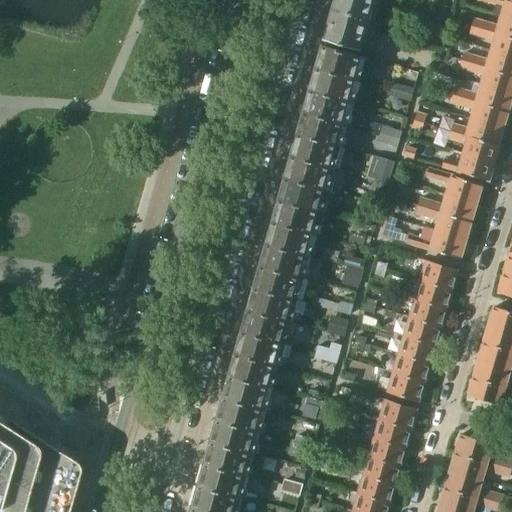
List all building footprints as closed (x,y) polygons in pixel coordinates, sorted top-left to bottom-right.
[(335,0),(332,10),(370,21),(375,0),(335,0)] [(511,0),(481,0),(505,7),(502,17),(511,19),(511,0)] [(332,10),(323,40),(361,51),(370,21),(332,10)] [(511,19),(502,17),(499,27),(474,19),(471,27),(511,38),(511,19)] [(511,38),(471,27),(469,34),(495,41),(492,51),(511,57),(511,38)] [(366,58),(324,46),(321,57),(322,61),(320,69),(360,80),(366,58)] [(511,57),(492,51),(489,61),(464,53),(462,61),(511,75),(511,57)] [(511,75),(462,61),(460,68),(485,75),(482,85),(511,94),(511,75)] [(360,80),(320,69),(318,68),(315,79),(316,83),(314,91),(353,102),(360,80)] [(396,85),(394,90),(414,95),(415,91),(396,85)] [(511,96),(511,94),(482,85),(479,95),(454,88),(452,95),(508,112),(511,96)] [(310,105),(308,113),(347,124),(353,102),(314,91),(312,90),(309,101),(310,105)] [(414,95),(394,90),(393,95),(412,101),(414,95)] [(508,112),(452,95),(450,102),(475,110),(472,120),(503,129),(508,112)] [(304,127),(302,135),(341,146),(347,124),(308,113),(306,112),(303,123),(304,127)] [(417,113),(414,121),(424,124),(426,116),(417,113)] [(503,129),(472,120),(469,129),(453,125),(451,132),(498,146),(498,145),(503,129)] [(424,124),(414,121),(412,128),(422,131),(424,124)] [(382,126),(380,134),(400,139),(402,132),(382,126)] [(498,146),(451,132),(449,139),(467,144),(464,154),(494,163),(500,145),(498,145),(498,146)] [(298,149),(295,157),(335,168),(341,146),(302,135),(300,134),(297,145),(298,149)] [(400,139),(380,134),(378,142),(397,147),(400,139)] [(407,148),(404,156),(414,159),(416,151),(407,148)] [(494,163),(464,154),(461,164),(444,159),(442,167),(489,181),(494,163)] [(291,171),(289,179),(290,179),(329,190),(335,168),(295,157),(293,156),(290,167),(291,171)] [(374,156),(368,177),(389,183),(394,162),(374,156)] [(450,184),(447,195),(476,204),(482,185),(429,169),(426,177),(450,184)] [(284,192),(281,200),(323,212),(329,190),(290,179),(289,179),(285,177),(281,191),(284,192)] [(373,201),(380,204),(384,192),(376,190),(373,201)] [(476,204),(447,195),(444,206),(420,199),(418,206),(471,222),(476,204)] [(277,213),(275,222),(316,234),(323,212),(281,200),(279,199),(275,213),(277,213)] [(471,222),(418,206),(415,214),(439,221),(436,232),(465,241),(471,222)] [(271,235),(269,244),(310,255),(316,234),(275,222),(272,221),(269,235),(271,235)] [(365,235),(351,231),(348,243),(368,249),(371,238),(365,236),(365,235)] [(465,241),(436,232),(433,243),(409,236),(407,244),(460,259),(465,241)] [(265,257),(263,266),(304,277),(310,255),(269,244),(266,243),(262,257),(265,257)] [(365,261),(346,256),(343,266),(363,271),(365,261)] [(427,261),(420,283),(451,292),(457,270),(427,261)] [(380,264),(378,270),(387,273),(389,266),(380,264)] [(259,279),(256,288),(298,299),(304,277),(263,266),(260,265),(256,279),(259,279)] [(358,289),(362,275),(363,271),(346,267),(342,284),(358,289)] [(387,273),(378,270),(376,277),(385,280),(387,273)] [(511,277),(504,275),(499,293),(511,296),(511,277)] [(451,292),(420,283),(415,301),(445,310),(451,292)] [(253,301),(250,309),(292,321),(298,299),(256,288),(254,287),(250,300),(253,301)] [(313,305),(333,310),(350,315),(353,305),(341,302),(338,304),(314,298),(313,305)] [(379,302),(370,299),(368,306),(377,309),(379,302)] [(445,310),(415,301),(410,319),(440,328),(445,310)] [(377,309),(368,306),(365,314),(374,316),(377,309)] [(494,307),(489,326),(511,333),(511,313),(495,308),(494,307)] [(246,323),(244,332),(285,343),(292,321),(250,309),(248,309),(244,322),(246,323)] [(363,317),(361,324),(376,328),(377,322),(363,317)] [(440,328),(410,319),(405,337),(435,345),(440,328)] [(511,333),(489,326),(484,343),(511,351),(511,333)] [(242,347),(240,354),(279,365),(285,343),(244,332),(241,331),(237,346),(242,347)] [(369,339),(359,336),(357,342),(367,345),(369,339)] [(435,345),(405,337),(399,355),(429,363),(435,345)] [(367,345),(357,342),(355,349),(365,352),(367,345)] [(511,351),(484,343),(479,361),(509,370),(511,360),(511,351)] [(331,344),(329,351),(340,353),(342,347),(331,344)] [(339,359),(340,353),(329,351),(317,347),(316,352),(339,359)] [(339,359),(316,352),(315,357),(319,358),(337,364),(339,359)] [(236,369),(233,376),(273,387),(279,365),(240,354),(238,354),(235,364),(236,369)] [(429,363),(399,355),(394,373),(424,382),(429,363)] [(509,370),(479,361),(474,379),(511,389),(511,381),(507,380),(509,370)] [(358,376),(348,373),(346,381),(356,383),(358,376)] [(424,382),(394,373),(388,393),(418,401),(424,382)] [(229,391),(227,398),(267,409),(273,387),(233,376),(231,376),(228,386),(229,391)] [(321,378),(318,390),(328,393),(332,381),(321,378)] [(511,389),(474,379),(468,397),(499,406),(502,395),(511,397),(511,389)] [(353,393),(344,390),(342,397),(351,400),(353,393)] [(223,413),(221,420),(261,431),(267,409),(227,398),(225,397),(222,408),(223,413)] [(325,407),(326,402),(308,397),(307,402),(308,402),(325,407)] [(386,401),(380,420),(410,429),(416,409),(386,401)] [(0,511),(64,511),(66,508),(76,472),(76,470),(76,467),(75,465),(74,463),(72,461),(0,415),(0,511)] [(217,434),(215,442),(254,453),(261,431),(221,420),(219,419),(216,430),(217,434)] [(339,430),(341,424),(342,422),(332,419),(330,427),(339,430)] [(410,429),(380,420),(374,440),(404,449),(410,429)] [(338,435),(339,430),(330,427),(329,433),(338,435)] [(461,435),(456,453),(511,469),(511,468),(511,461),(489,454),(492,444),(461,435)] [(297,436),(296,441),(314,446),(315,441),(297,436)] [(404,449),(374,440),(369,458),(399,467),(404,449)] [(211,456),(209,464),(248,475),(254,453),(215,442),(213,441),(210,452),(211,456)] [(314,446),(296,441),(295,446),(313,451),(314,446)] [(324,445),(322,455),(332,458),(334,448),(324,445)] [(511,469),(456,453),(451,471),(482,480),(485,470),(509,477),(511,469)] [(329,467),(331,460),(331,459),(322,456),(320,464),(329,467)] [(399,467),(369,458),(364,477),(394,486),(399,467)] [(205,478),(203,486),(242,497),(248,475),(209,464),(207,463),(204,474),(205,478)] [(328,472),(329,467),(320,464),(318,470),(328,472)] [(482,480),(451,471),(446,488),(502,504),(504,497),(479,489),(482,480)] [(394,486),(364,477),(358,495),(388,504),(394,486)] [(285,480),(284,485),(302,490),(303,485),(285,480)] [(201,485),(198,496),(198,500),(196,508),(211,511),(237,511),(242,497),(203,486),(201,485)] [(302,490),(284,485),(283,490),(301,495),(302,490)] [(502,504),(446,488),(440,506),(461,511),(472,511),(475,505),(499,511),(502,504)] [(314,494),(312,501),(322,503),(323,497),(314,494)] [(386,511),(388,504),(358,495),(353,511),(386,511)] [(322,503),(312,501),(310,508),(320,510),(322,503)]
